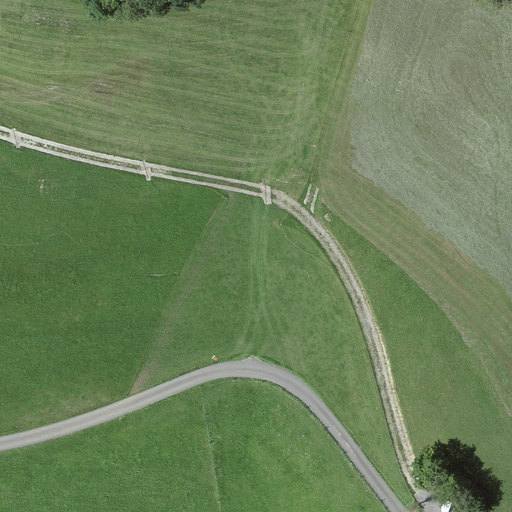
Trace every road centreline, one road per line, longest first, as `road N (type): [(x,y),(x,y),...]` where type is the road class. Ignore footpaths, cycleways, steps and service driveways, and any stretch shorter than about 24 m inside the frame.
road 1 (track): [(432,511),(353,292),(302,217),(272,200),(0,129)]
road 2 (unclassified): [(400,511),(311,398),(252,370),(219,370),(0,444)]
